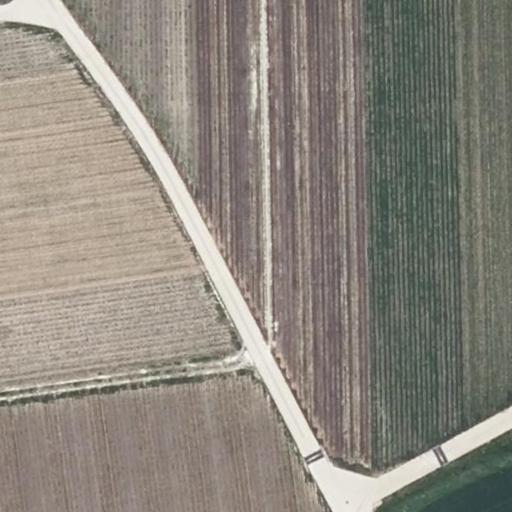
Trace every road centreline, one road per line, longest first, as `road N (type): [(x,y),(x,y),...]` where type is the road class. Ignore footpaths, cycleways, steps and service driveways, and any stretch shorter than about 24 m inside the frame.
road 1 (unclassified): [(343,503),(115,94),(45,0)]
road 2 (track): [(0,394),(269,358)]
road 3 (unclassified): [(343,503),(511,425)]
